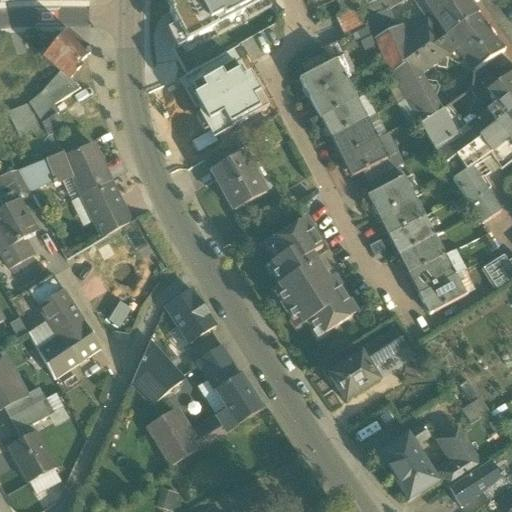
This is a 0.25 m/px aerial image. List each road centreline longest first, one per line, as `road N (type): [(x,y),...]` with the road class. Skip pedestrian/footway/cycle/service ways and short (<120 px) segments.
road 1 (residential): [(286,0),(300,39),(266,75),(389,311)]
road 2 (tertiary): [(366,511),(203,266)]
road 3 (residential): [(62,511),(160,299),(203,266)]
road 4 (tertiary): [(203,266),(162,193),(139,127),(128,16)]
road 5 (residential): [(0,23),(128,16)]
